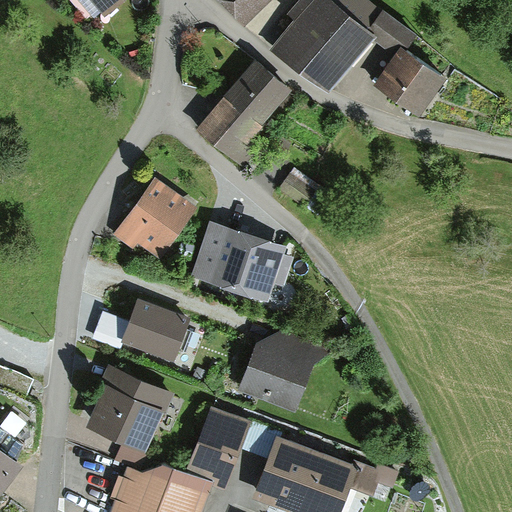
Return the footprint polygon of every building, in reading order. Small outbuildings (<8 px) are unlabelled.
[(90,0),(103,14),(117,0),(90,0)] [(218,0),(241,24),(266,0),(218,0)] [(380,84),(418,115),(447,80),(413,51),(423,39),(388,10),(383,17),(362,0),(305,0),(290,18),(298,24),(277,48),(324,86),(370,31),(402,57),(380,84)] [(195,125),(247,169),(264,153),(242,134),(282,89),(253,62),(195,125)] [(275,185),(299,207),(313,192),(289,170),(275,185)] [(136,238),(151,250),(184,209),(152,183),(111,233),(128,247),(136,238)] [(280,243),(207,219),(188,277),(261,301),(280,243)] [(117,336),(168,357),(182,325),(133,305),(125,322),(103,313),(93,337),(113,345),(117,336)] [(254,351),(235,397),(284,418),(312,354),(278,340),(270,358),(254,351)] [(0,365),(0,402),(15,410),(30,380),(0,365)] [(138,446),(163,394),(113,370),(88,422),(138,446)] [(127,473),(108,511),(195,511),(211,481),(219,485),(241,421),(209,409),(185,473),(127,473)] [(272,441),(251,495),(292,511),(334,511),(343,489),(367,499),(377,474),(348,462),(345,470),(272,441)] [(0,449),(0,476),(13,459),(0,449)]
